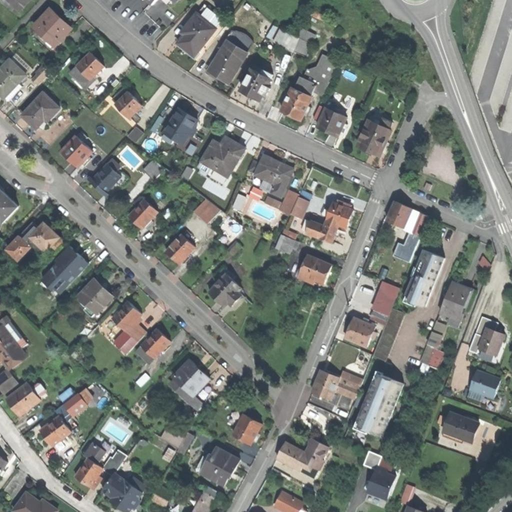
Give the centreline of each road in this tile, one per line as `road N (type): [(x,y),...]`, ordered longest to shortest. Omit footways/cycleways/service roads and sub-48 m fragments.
road 1 (residential): [(82,0),(144,57),(229,112),(386,187)]
road 2 (residential): [(250,371),(232,363),(72,211),(65,195)]
road 3 (residential): [(65,195),(242,353),(250,371)]
road 4 (residential): [(290,417),(386,187)]
road 5 (secondary): [(444,68),(509,224)]
road 6 (residential): [(386,187),(444,68)]
road 7 (residential): [(91,511),(50,483),(0,418)]
road 8 (residential): [(509,224),(494,216),(463,219),(386,187)]
